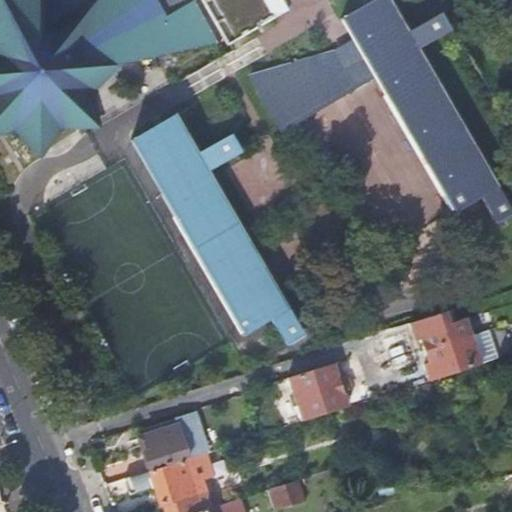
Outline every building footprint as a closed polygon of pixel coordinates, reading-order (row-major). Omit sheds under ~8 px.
[(0,0),(0,134),(14,133),(41,156),(64,128),(97,127),(93,92),(134,51),(140,61),(215,43),(192,3),(196,0),(0,0)] [(287,9),(282,0),(206,0),(230,42),(287,9)] [(510,212),(490,179),(415,48),(448,28),(440,14),(407,34),(386,0),(374,0),(341,19),(354,41),(373,75),(442,194),(451,210),(479,194),(495,221),(510,212)] [(373,75),(354,41),(250,78),(280,129),(373,75)] [(163,197),(203,266),(241,332),(269,316),(284,343),(300,334),(252,251),(205,170),(239,150),(231,136),(197,155),(174,117),(131,141),(143,162),(163,197)] [(453,308),(408,322),(414,339),(418,338),(426,360),(421,362),(427,381),(435,379),(482,364),(466,316),(457,319),(453,308)] [(418,338),(414,339),(417,350),(421,362),(426,360),(418,338)] [(301,422),(332,412),(327,397),(332,395),(323,367),(286,378),(301,422)] [(204,453),(208,451),(195,411),(176,417),(178,424),(138,437),(149,470),(182,460),(204,453)] [(149,470),(124,478),(129,494),(153,485),(159,503),(161,503),(163,511),(195,511),(204,509),(210,507),(203,484),(201,479),(211,476),(204,453),(182,460),(149,470)] [(300,482),(275,489),(280,509),(304,503),(300,482)]
